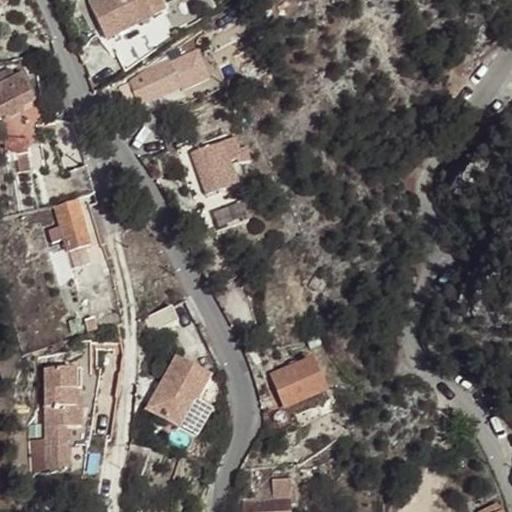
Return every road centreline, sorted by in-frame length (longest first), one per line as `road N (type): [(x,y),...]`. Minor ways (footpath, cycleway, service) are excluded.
road 1 (unclassified): [(52,0),(76,93),(225,319),(247,388),(236,455),(213,511)]
road 2 (residential): [(511,59),(441,149),(430,181),(441,257),(412,314),(421,360),(457,386),(489,429),(511,494)]
